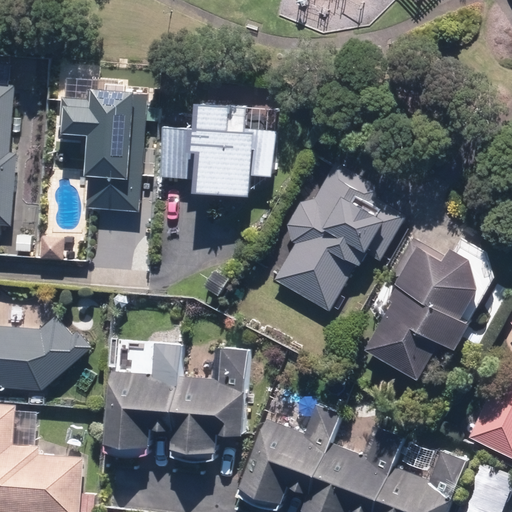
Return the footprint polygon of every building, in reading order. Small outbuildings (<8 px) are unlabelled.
[(13,152),(18,84),(0,82),(0,238),(8,239),(9,223),(17,223),(22,153),(13,152)] [(93,205),(144,209),(153,93),(94,88),(93,99),(68,97),(65,136),(88,138),(87,153),(97,153),(93,205)] [(171,124),(167,175),(210,178),(209,187),(259,190),(261,172),(278,174),(281,130),(239,126),(241,102),(211,100),(209,127),(171,124)] [(280,278),(335,309),(363,260),(367,263),(374,251),(384,257),(410,212),(382,196),(377,181),(341,161),(320,197),(305,201),(293,223),(297,240),(301,242),(280,278)] [(373,343),(428,374),(450,337),(463,344),(477,319),(475,318),(500,275),(494,251),(468,236),(456,258),(420,238),(399,276),(408,281),(373,343)] [(0,384),(47,388),(96,346),(83,330),(78,334),(62,315),(48,327),(0,323),(0,384)] [(117,369),(111,440),(156,444),(157,423),(180,425),(178,446),(224,449),(225,430),(247,431),(254,349),(229,347),(227,378),(185,375),(187,344),(162,342),(160,372),(117,369)] [(511,390),(508,398),(495,391),(474,435),(511,452),(511,390)] [(0,511),(82,511),(87,458),(44,454),(44,446),(17,444),(20,405),(0,403),(0,511)] [(274,418),(248,485),(289,500),(295,482),(317,490),(310,508),(321,511),(355,511),(358,505),(376,511),(451,511),(471,460),(447,450),(436,480),(398,466),(409,436),(383,427),(373,454),(336,441),(347,413),(321,404),(311,432),(274,418)]
